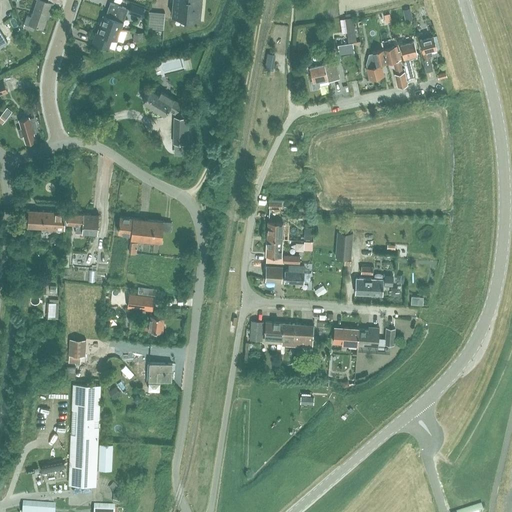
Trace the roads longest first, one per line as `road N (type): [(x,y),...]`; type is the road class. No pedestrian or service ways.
road 1 (tertiary): [(408,414),(463,361),(492,291),(501,232),(494,110),(464,0)]
road 2 (residential): [(245,301),(253,206),(287,121),(437,81)]
road 3 (residential): [(184,511),(174,480),(203,223),(185,200)]
road 4 (residential): [(185,200),(246,95),(262,0)]
road 5 (residential): [(209,511),(245,301)]
road 6 (residential): [(415,312),(245,301)]
road 7 (track): [(425,461),(450,463),(511,346)]
road 8 (residential): [(57,146),(45,78),(70,0)]
road 9 (tertiary): [(295,511),(408,414)]
road 10 (residential): [(185,200),(106,151),(57,146)]
road 11 (unclassified): [(0,284),(7,199),(1,163)]
